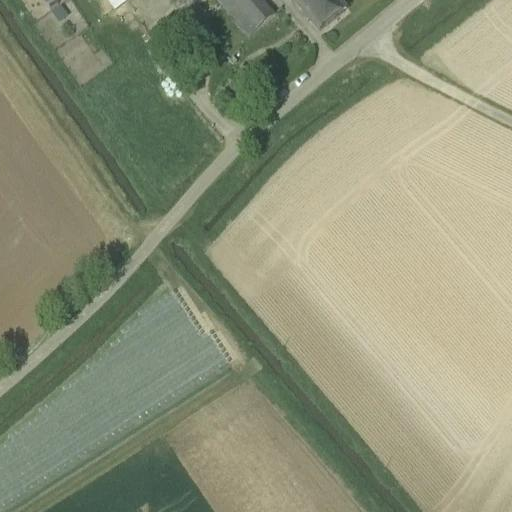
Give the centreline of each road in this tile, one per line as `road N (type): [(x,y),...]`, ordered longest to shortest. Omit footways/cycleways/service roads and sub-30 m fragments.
road 1 (unclassified): [(420,0),(236,153),(64,335),(0,387)]
road 2 (track): [(361,46),(511,123)]
